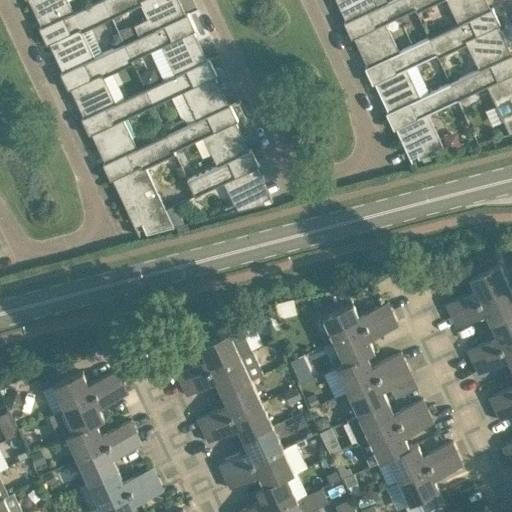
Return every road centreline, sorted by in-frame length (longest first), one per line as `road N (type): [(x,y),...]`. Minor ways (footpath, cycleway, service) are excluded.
road 1 (tertiary): [(0,310),(511,179)]
road 2 (residential): [(208,0),(296,182),(386,155),(313,0)]
road 3 (residential): [(0,205),(22,251),(112,228),(4,0)]
road 4 (residential): [(508,511),(405,263)]
road 5 (residential): [(210,511),(132,334)]
